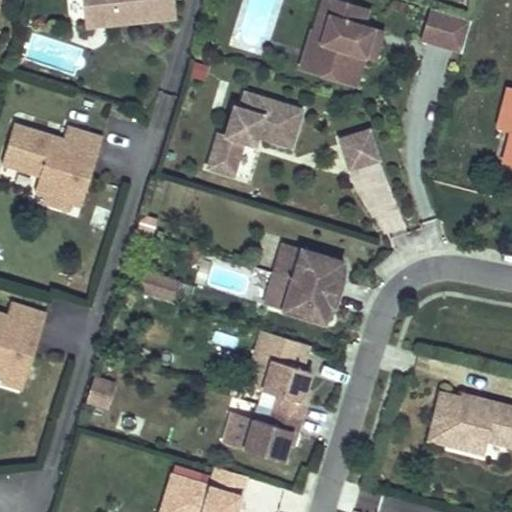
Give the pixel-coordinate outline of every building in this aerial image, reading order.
[(177,17),(175,0),(82,0),(86,26),(120,23),(119,17),(126,17),(127,22),(177,17)] [(380,41),(370,38),(373,28),(363,25),(368,10),(335,0),(323,0),(315,29),(314,30),(324,33),(313,71),(356,84),(365,55),(375,58),(380,41)] [(462,51),(472,20),(431,8),(421,38),(462,51)] [(380,41),(383,31),(373,28),(370,38),(380,41)] [(313,71),(324,33),(314,30),(315,29),(313,29),(301,67),(313,71)] [(206,81),(210,68),(196,64),(192,77),(206,81)] [(115,71),(101,66),(95,84),(109,88),(115,71)] [(291,146),(303,109),(245,91),(240,107),(234,105),(225,134),(219,131),(208,167),(233,175),(244,140),(255,144),(257,135),(291,146)] [(511,106),(504,104),(498,129),(511,132),(511,106)] [(93,169),(103,138),(67,127),(63,140),(14,125),(2,165),(40,176),(35,193),(45,195),(61,192),(72,203),(82,206),(91,177),(83,174),(86,167),(93,169)] [(379,159),(370,130),(340,139),(349,169),(379,159)] [(91,177),(93,169),(86,167),(83,174),(91,177)] [(72,203),(61,192),(45,195),(43,202),(70,210),(72,203)] [(112,213),(98,209),(93,225),(106,230),(112,213)] [(153,235),(158,219),(143,215),(138,230),(153,235)] [(339,276),(344,261),(284,242),(274,273),(276,274),(267,304),(325,322),(330,306),(336,307),(345,278),(339,276)] [(200,265),(204,252),(189,248),(186,261),(200,265)] [(173,300),(179,281),(145,270),(139,289),(173,300)] [(37,345),(46,315),(11,304),(7,316),(0,313),(0,374),(3,375),(4,375),(5,370),(27,376),(34,353),(27,351),(29,343),(37,345)] [(305,388),(311,371),(302,368),(309,344),(261,329),(254,353),(271,358),(262,389),(277,394),(268,422),(253,418),(243,448),(283,461),(292,431),(296,432),(305,401),(301,400),(305,388)] [(34,353),(37,345),(29,343),(27,351),(34,353)] [(262,389),(271,358),(254,353),(245,384),(262,389)] [(23,389),(27,376),(5,370),(4,375),(3,375),(1,382),(23,389)] [(107,406),(114,384),(94,377),(87,400),(107,406)] [(511,444),(511,405),(473,395),(471,400),(461,398),(462,397),(441,391),(433,423),(453,428),(449,443),(484,452),(488,439),(511,444)] [(243,448),(253,418),(232,411),(223,442),(243,448)] [(449,443),(453,428),(433,423),(429,438),(449,443)] [(239,509),(249,476),(218,467),(212,486),(174,474),(163,511),(167,511),(229,511),(231,506),(239,509)]
